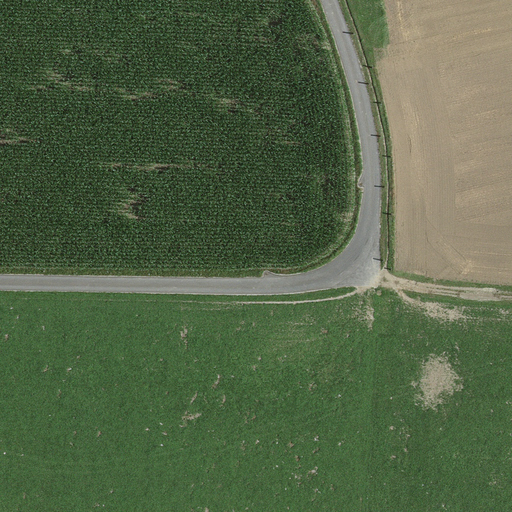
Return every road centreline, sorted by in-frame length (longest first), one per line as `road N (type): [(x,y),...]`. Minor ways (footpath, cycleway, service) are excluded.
road 1 (track): [(331,0),(376,155),(371,246),(353,270),(294,289),(0,286)]
road 2 (track): [(511,299),(331,282)]
